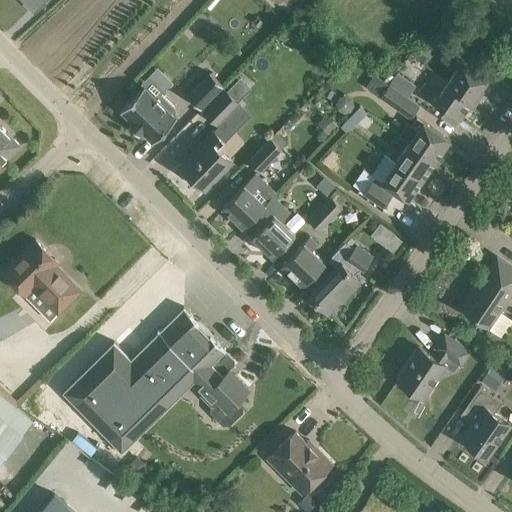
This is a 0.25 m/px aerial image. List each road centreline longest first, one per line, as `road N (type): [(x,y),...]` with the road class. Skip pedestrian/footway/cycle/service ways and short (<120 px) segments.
road 1 (unclassified): [(342,397),(0,51)]
road 2 (residential): [(511,138),(342,397)]
road 3 (unclassified): [(475,511),(342,397)]
